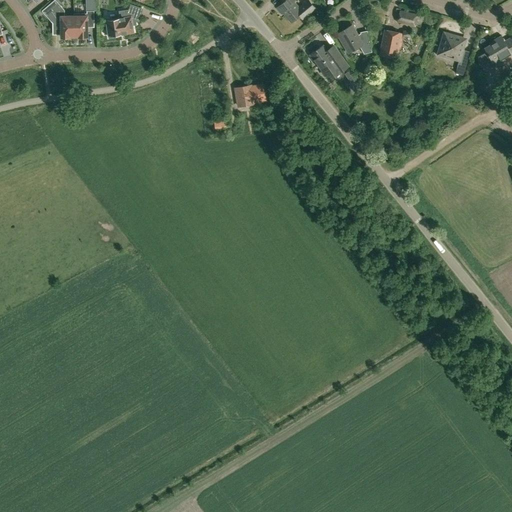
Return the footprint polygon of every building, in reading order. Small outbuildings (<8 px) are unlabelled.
[(74,16),(65,16),(64,10),(56,0),(53,0),(42,10),(52,23),(61,23),(61,37),(70,37),(70,36),(74,36),(74,16)] [(292,23),(300,16),(303,19),(315,9),(307,0),(303,4),(304,5),(299,9),(293,2),(295,0),(281,0),(284,3),(277,9),(282,15),(284,13),(292,23)] [(108,27),(109,38),(119,36),(119,34),(134,32),(133,24),(136,24),(135,21),(139,20),(143,9),(131,5),(129,10),(130,17),(109,20),(110,27),(108,27)] [(74,13),(74,16),(74,36),(79,36),(79,37),(87,37),(87,24),(94,24),(94,11),(87,11),(87,13),(74,13)] [(415,26),(418,15),(400,11),(398,22),(415,26)] [(365,54),(372,53),(368,31),(361,33),(361,34),(358,36),(352,26),(338,34),(349,54),(360,47),(365,54)] [(400,47),(402,39),(400,39),(402,34),(386,31),(381,55),(397,58),(399,47),(400,47)] [(464,76),(467,63),(460,60),(466,40),(445,34),(441,47),(440,46),(437,55),(447,58),(447,57),(460,61),(456,74),(464,76)] [(487,52),(478,57),(487,71),(505,60),(504,59),(511,54),(511,56),(511,38),(505,42),(501,37),(491,43),(492,45),(485,49),(487,52)] [(337,76),(348,68),(332,46),(327,50),(324,45),(310,55),(314,61),(315,60),(323,72),(322,72),(325,76),(328,74),(337,76)] [(352,68),(347,73),(353,80),(358,75),(352,68)] [(251,86),(236,88),(239,106),(254,104),(254,102),(266,100),(263,85),(251,87),(251,86)] [(229,118),(214,120),(215,129),(231,127),(229,118)]
